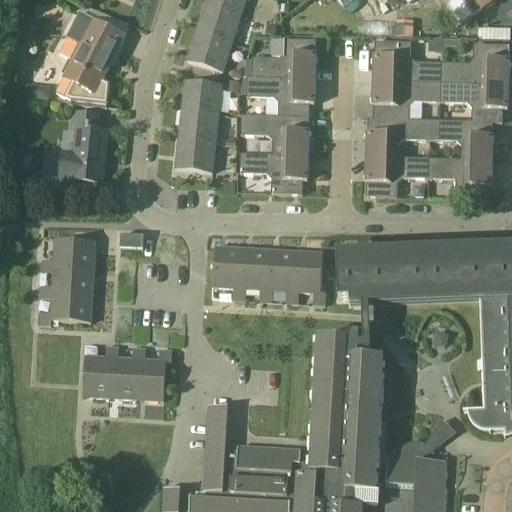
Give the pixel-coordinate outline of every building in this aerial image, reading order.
[(206,0),(204,7),(240,19),(245,0),(206,0)] [(356,0),(340,0),(338,2),(344,9),(356,0)] [(482,13),(482,14),(501,0),(443,0),(462,25),(472,17),(474,19),(482,13)] [(240,19),(204,7),(196,35),(231,46),(240,19)] [(281,8),(280,16),(288,17),(289,9),(281,8)] [(62,79),(64,80),(56,96),(64,100),(69,104),(91,106),(91,105),(106,107),(108,87),(102,84),(124,38),(122,37),(128,27),(89,11),(85,19),(79,16),(59,56),(71,63),(62,79)] [(411,25),(396,25),(396,41),(410,41),(411,25)] [(266,36),(274,39),(277,29),(269,27),(266,36)] [(222,75),(231,46),(196,35),(187,63),(222,75)] [(434,56),(442,56),(442,43),(429,43),(429,51),(434,56)] [(248,64),(243,81),(247,81),(252,81),(252,82),(315,84),(316,45),(285,44),(285,58),(280,63),(252,62),(252,65),(248,64)] [(443,44),(443,52),(456,53),(456,45),(443,44)] [(374,85),(441,87),(442,67),(415,67),(410,62),(411,47),(375,46),(374,85)] [(442,67),(441,87),(508,89),(510,50),(474,49),(473,64),(469,68),(442,67)] [(241,84),(244,75),(235,72),(232,81),(241,84)] [(247,81),(243,81),(239,98),(247,98),(247,102),(274,102),(279,107),(279,120),(279,121),(309,122),(310,109),(315,109),(315,84),(252,82),(252,81),(247,81)] [(181,113),(217,118),(221,88),(184,84),(181,113)] [(409,125),(409,124),(409,111),(414,106),(441,107),(441,87),(374,85),(373,123),(373,124),(409,125)] [(239,97),(240,87),(228,86),(227,96),(239,97)] [(430,124),(430,145),(457,146),(461,151),(461,164),(492,165),(493,128),(503,128),(503,114),(508,114),(508,89),(441,87),(441,107),(468,108),(472,112),(472,126),(430,124)] [(27,102),(47,104),(48,92),(28,90),(27,102)] [(181,113),(178,142),(214,146),(217,118),(181,113)] [(108,135),(99,134),(100,117),(72,114),(70,133),(75,134),(73,156),(63,155),(60,182),(103,187),(108,135)] [(273,160),(308,160),(309,122),(279,121),(279,120),(242,119),(241,140),(269,141),(273,146),(273,159),(273,160)] [(368,123),(367,162),(398,163),(398,162),(398,149),(403,144),(430,145),(430,124),(409,124),(409,125),(373,124),(373,123),(368,123)] [(214,146),(178,142),(174,171),(211,175),(214,146)] [(308,186),(308,160),(273,160),(273,159),(240,158),(240,178),(267,179),(272,184),(272,199),(303,199),(303,185),(308,186)] [(398,163),(367,162),(366,201),(397,202),(397,187),(402,183),(429,184),(429,163),(398,162),(398,163)] [(429,163),(429,184),(456,184),(455,203),(486,204),(487,190),(491,191),(492,165),(461,164),(429,163)] [(234,186),(223,186),(223,197),(234,197),(234,186)] [(34,191),(34,197),(53,199),(54,193),(34,191)] [(120,238),(120,252),(143,253),(144,239),(120,238)] [(53,271),(94,273),(95,246),(55,244),(53,264),(42,264),(42,276),(53,277),(53,271)] [(245,304),(246,294),(240,293),(242,253),(214,252),(212,291),(233,293),(232,304),(245,304)] [(367,258),(337,259),(338,276),(338,292),(339,302),(350,302),(351,309),(369,308),(398,307),(428,306),(457,305),(479,304),(511,302),(511,252),(485,253),(455,254),(426,256),(396,257),(367,258)] [(242,253),(240,293),(246,294),(260,294),(259,305),(272,306),(273,295),(266,295),(269,255),(242,253)] [(298,307),(299,297),(293,296),(295,256),(269,255),(266,295),(273,295),(286,296),(286,307),(298,307)] [(295,256),(293,296),(299,297),(313,297),(313,308),(325,309),(326,297),(320,297),(323,258),(295,256)] [(92,300),(94,273),(53,271),(53,277),(52,291),(41,290),(40,303),(50,303),(51,297),(92,300)] [(91,327),(92,300),(51,297),(50,303),(50,317),(39,317),(39,330),(51,330),(51,325),(91,327)] [(484,412),(463,413),(463,414),(468,414),(468,419),(470,423),(472,427),(476,430),(480,433),(484,434),(489,434),(489,436),(491,436),(491,434),(504,434),(504,438),(504,441),(505,441),(505,437),(509,436),(511,434),(511,302),(479,304),(484,412)] [(318,341),(310,466),(300,466),(301,454),(238,450),(237,455),(226,454),(228,411),(209,409),(204,495),(206,495),(206,502),(180,500),(181,493),(164,492),(163,511),(443,511),(446,467),(435,466),(435,461),(433,456),(442,449),(443,425),(425,448),(420,446),(415,445),(409,446),(405,449),(401,453),(399,458),(397,464),(387,463),(386,480),(376,479),(383,362),(358,360),(359,336),(347,335),(347,343),(318,341)] [(113,362),(118,362),(119,351),(106,350),(105,361),(85,360),(83,401),(110,402),(113,362)] [(110,402),(137,404),(139,363),(145,364),(146,353),(133,352),(132,363),(118,362),(113,362),(110,402)] [(139,363),(137,404),(164,405),(166,366),(171,366),(172,354),(159,353),(159,364),(145,364),(139,363)]
